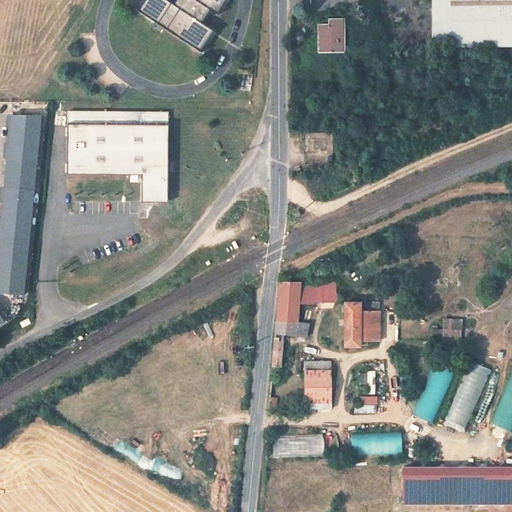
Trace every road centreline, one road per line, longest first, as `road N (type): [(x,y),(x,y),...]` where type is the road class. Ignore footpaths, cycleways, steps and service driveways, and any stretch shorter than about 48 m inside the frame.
road 1 (tertiary): [(247,511),(279,138)]
road 2 (unclassified): [(0,357),(161,270),(279,138)]
road 3 (tertiary): [(279,138),(277,0)]
